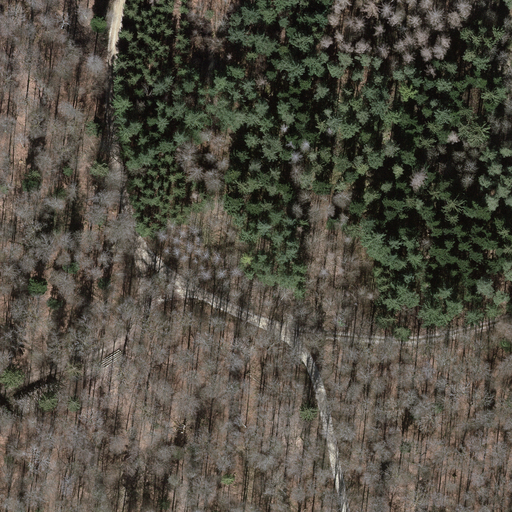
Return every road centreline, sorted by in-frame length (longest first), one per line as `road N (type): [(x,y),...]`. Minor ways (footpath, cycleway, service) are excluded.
road 1 (track): [(121,0),(111,78),(123,199),(146,247),(197,288),(300,337),(435,332),(511,314)]
road 2 (track): [(197,288),(142,309),(105,350),(0,390)]
road 3 (track): [(347,511),(300,337)]
